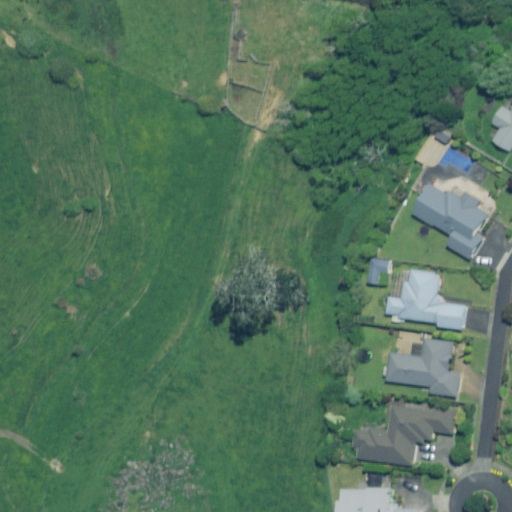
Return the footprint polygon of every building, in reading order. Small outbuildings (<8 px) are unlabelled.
[(511,108),(507,106),(497,124),(505,129),(498,141),(511,150),(511,108)] [(452,137),(440,130),(436,137),(448,144),(452,137)] [(445,148),(430,138),(416,159),(431,169),(445,148)] [(451,195),(435,186),(419,215),(460,237),(454,247),(477,259),(488,239),(482,236),(494,213),(484,207),(486,202),(470,193),(466,199),(453,192),(451,195)] [(396,260),(376,258),(373,284),(393,286),(396,260)] [(445,275),(398,270),(392,318),(444,323),(443,327),(469,330),(472,307),(446,304),(447,296),(442,296),(445,275)] [(458,343),(430,340),(428,357),(395,353),(392,382),(436,387),(435,394),(462,397),(465,375),(454,374),(458,343)] [(395,431),(359,428),(357,450),(362,450),(361,460),(417,465),(419,442),(437,443),(437,433),(457,434),(459,411),(396,407),(395,431)] [(395,490),(344,490),(345,502),(341,502),(340,511),(425,511),(425,510),(395,510),(395,490)]
